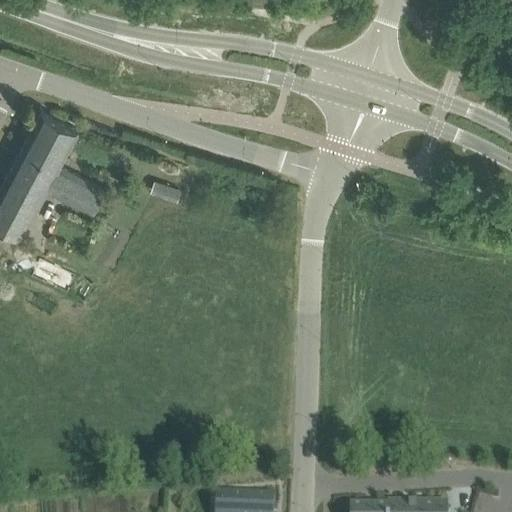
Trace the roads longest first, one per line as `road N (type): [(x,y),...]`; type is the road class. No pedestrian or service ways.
road 1 (residential): [(329,176),(315,243),(303,511)]
road 2 (unclassified): [(265,158),(9,70)]
road 3 (secondary): [(367,78),(238,44),(148,43)]
road 4 (secondary): [(148,43),(361,104)]
road 5 (secondary): [(361,104),(511,162)]
road 6 (secondary): [(511,133),(367,78)]
road 7 (secondary): [(148,43),(8,0)]
